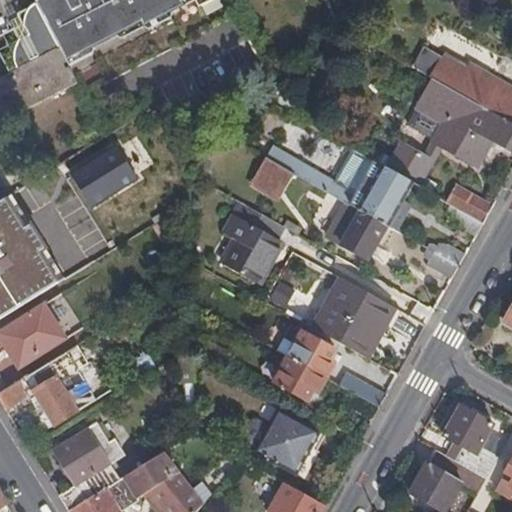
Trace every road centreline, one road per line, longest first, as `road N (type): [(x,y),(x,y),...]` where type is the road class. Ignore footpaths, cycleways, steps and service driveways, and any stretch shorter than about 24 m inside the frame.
road 1 (secondary): [(355,511),(445,355)]
road 2 (secondary): [(445,355),(511,236)]
